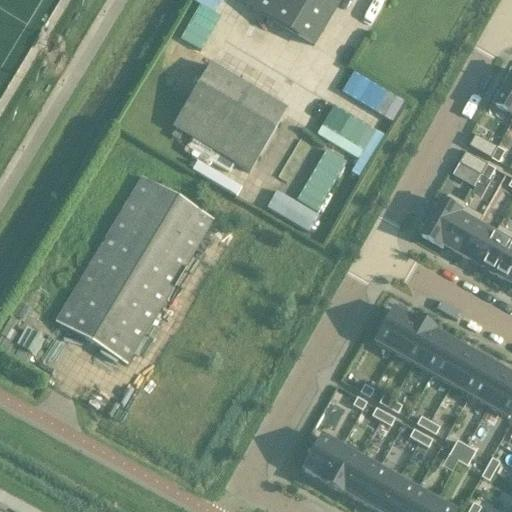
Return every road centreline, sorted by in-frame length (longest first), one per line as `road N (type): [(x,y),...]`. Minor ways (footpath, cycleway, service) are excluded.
road 1 (residential): [(285,511),(241,487),(377,255)]
road 2 (residential): [(377,255),(505,23)]
road 3 (residential): [(511,331),(377,255)]
